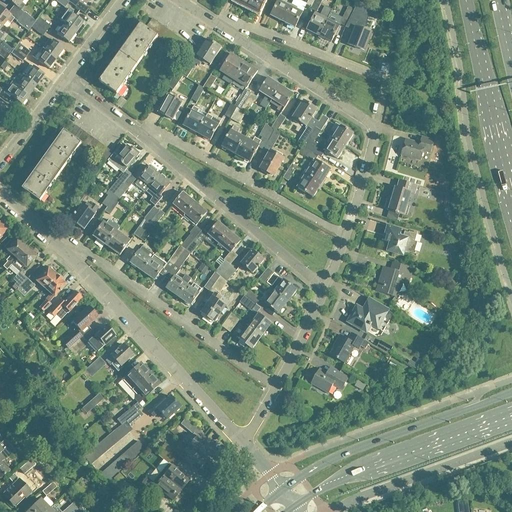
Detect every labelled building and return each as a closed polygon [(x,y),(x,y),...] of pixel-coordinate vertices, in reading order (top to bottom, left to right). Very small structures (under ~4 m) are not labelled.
[(7,0),(20,10),(24,5),(21,3),(23,0),(7,0)] [(250,0),(247,7),(258,13),(259,14),(265,0),(250,0)] [(283,22),(291,4),(286,1),(285,3),(279,0),(271,16),(272,16),(283,22)] [(307,4),(305,6),(311,9),(315,0),(308,0),(307,4)] [(323,0),(322,0),(315,0),(311,9),(317,12),(323,0)] [(362,24),(367,12),(366,11),(369,5),(359,1),(356,8),(355,7),(353,11),(349,19),(352,20),(349,28),(355,30),(349,45),(364,51),(371,33),(359,29),(361,24),(362,24)] [(90,10),(79,2),(75,7),(86,15),(90,10)] [(283,22),(295,28),(303,10),(291,4),(283,22)] [(14,19),(11,16),(0,7),(0,24),(2,26),(7,21),(10,23),(14,19)] [(349,19),(353,11),(348,8),(340,25),(346,27),(349,19)] [(83,24),(84,23),(72,14),(72,13),(68,10),(63,15),(60,13),(56,18),(61,22),(62,22),(76,33),(83,24)] [(36,21),(30,16),(24,12),(20,16),(32,26),(36,21)] [(319,36),(327,20),(315,14),(307,30),(308,31),(319,36)] [(32,26),(20,16),(16,22),(27,31),(32,26)] [(50,26),(39,17),(35,22),(46,31),(50,26)] [(150,30),(157,21),(152,18),(146,27),(150,30)] [(331,43),(339,26),(327,20),(319,36),(330,42),(331,43)] [(155,34),(162,25),(157,21),(150,30),(155,34)] [(46,31),(35,22),(31,27),(43,36),(46,31)] [(69,42),(76,33),(62,22),(61,22),(58,26),(59,26),(62,28),(58,33),(57,34),(69,43),(70,42),(69,42)] [(137,65),(148,51),(158,36),(155,34),(150,30),(146,27),(141,23),(131,38),(120,53),(137,65)] [(160,37),(166,28),(162,25),(155,34),(158,36),(160,37)] [(164,41),(171,31),(166,28),(160,37),(164,41)] [(169,44),(176,34),(171,31),(164,41),(169,44)] [(174,47),(180,38),(176,34),(169,44),(174,47)] [(64,49),(52,40),(49,38),(42,48),(57,59),(57,58),(63,50),(64,49)] [(178,50),(185,41),(180,38),(174,47),(178,50)] [(209,40),(209,39),(208,39),(197,56),(210,65),(221,47),(209,40)] [(13,50),(1,41),(0,42),(0,48),(9,55),(13,50)] [(183,54),(189,44),(185,41),(178,50),(183,54)] [(30,52),(19,43),(15,48),(26,57),(30,52)] [(187,57),(194,47),(189,44),(183,54),(187,57)] [(9,55),(0,48),(0,56),(5,60),(9,55)] [(26,57),(15,48),(11,53),(23,62),(26,57)] [(50,68),(56,59),(57,59),(42,48),(38,52),(39,53),(39,52),(42,54),(38,59),(37,60),(49,69),(50,68)] [(117,93),(137,65),(120,53),(110,67),(99,82),(117,94),(117,93)] [(234,80),(244,63),(231,54),(220,71),(221,72),(221,71),(234,80)] [(186,61),(185,60),(177,72),(183,76),(186,78),(194,67),(192,65),(185,61),(186,61)] [(4,70),(9,64),(5,61),(0,67),(4,70)] [(247,88),(258,71),(244,63),(234,80),(246,88),(247,88)] [(44,75),(32,66),(32,67),(32,68),(29,72),(26,70),(25,70),(22,74),(37,85),(43,76),(43,77),(44,75)] [(173,90),(183,76),(177,72),(167,86),(173,90)] [(37,85),(22,74),(19,78),(19,79),(20,79),(22,81),(19,86),(15,83),(15,84),(29,95),(30,94),(36,85),(37,86),(37,85)] [(211,75),(203,88),(205,89),(208,91),(216,78),(211,75)] [(271,102),(281,86),(269,79),(269,78),(265,84),(264,84),(263,85),(264,86),(260,92),(267,96),(263,103),(268,107),(270,103),(271,102)] [(29,95),(15,84),(12,82),(3,93),(9,97),(10,96),(22,105),(23,104),(22,104),(29,95)] [(197,103),(205,89),(203,88),(199,85),(191,99),(197,103)] [(281,113),(294,94),(293,93),(293,94),(281,86),(271,102),(270,103),(278,108),(277,110),(281,113)] [(240,110),(248,97),(251,93),(245,89),(234,106),(237,108),(240,110)] [(173,121),(183,103),(176,99),(178,96),(171,91),(159,113),(173,121)] [(247,113),(257,96),(251,93),(248,97),(249,97),(241,109),(247,113)] [(315,127),(310,123),(314,117),(313,117),(317,109),(304,101),(292,120),(299,124),(300,122),(306,126),(305,128),(307,129),(298,142),(303,146),(308,138),(312,133),(312,132),(315,128),(315,127)] [(237,108),(234,106),(231,104),(224,115),(230,119),(237,108)] [(196,133),(207,115),(193,107),(183,126),(184,127),(184,126),(196,133)] [(246,113),(240,110),(237,108),(231,119),(240,124),(246,113)] [(277,131),(286,118),(280,114),(272,128),(277,131)] [(210,141),(218,126),(220,122),(207,115),(196,133),(209,140),(209,141),(210,141)] [(321,131),(329,119),(323,116),(315,127),(315,128),(321,131)] [(260,136),(269,141),(275,130),(266,125),(260,136)] [(73,138),(80,129),(76,126),(69,135),(73,138)] [(236,155),(245,138),(238,134),(240,130),(234,126),(231,130),(228,136),(227,136),(226,138),(227,138),(222,147),(236,155)] [(345,147),(354,135),(353,134),(354,133),(347,129),(346,130),(341,126),(336,134),(331,131),(328,136),(331,138),(345,147)] [(78,142),(85,132),(80,129),(73,138),(78,142)] [(275,130),(269,141),(268,143),(273,146),(281,134),(275,130)] [(60,173),(71,158),(81,144),(78,142),(73,138),(69,135),(64,131),(53,146),(43,160),(60,173)] [(83,145),(89,136),(85,132),(78,142),(81,144),(83,145)] [(312,133),(308,138),(314,142),(318,137),(312,133)] [(87,148),(94,139),(89,136),(83,145),(87,148)] [(256,152),(259,146),(261,141),(255,138),(255,139),(253,143),(245,138),(236,155),(250,163),(254,154),(255,155),(256,153),(256,152)] [(314,153),(319,145),(314,142),(308,138),(303,146),(314,153)] [(337,160),(345,147),(331,138),(328,142),(330,144),(325,151),(330,155),(330,156),(332,157),(332,156),(337,160)] [(421,161),(424,151),(430,154),(434,141),(422,138),(420,145),(406,140),(402,155),(421,161)] [(92,152),(99,142),(94,139),(87,148),(92,152)] [(96,155),(103,146),(99,142),(92,152),(96,155)] [(101,158),(108,149),(103,146),(96,155),(101,158)] [(127,147),(119,157),(114,153),(108,161),(109,162),(119,170),(123,173),(138,157),(139,156),(138,155),(140,153),(133,148),(132,150),(127,146),(127,147)] [(314,153),(303,146),(299,153),(310,160),(314,153)] [(106,162),(112,152),(108,149),(101,158),(106,162)] [(274,176),(284,159),(270,151),(260,169),(274,176)] [(40,202),(60,173),(43,160),(33,175),(22,189),(40,202)] [(329,172),(330,171),(313,160),(305,173),(322,184),(326,177),(327,178),(331,173),(329,172)] [(288,181),(297,168),(291,164),(283,178),(288,181)] [(146,193),(150,188),(160,176),(155,171),(156,170),(152,167),(151,168),(150,167),(135,184),(146,193)] [(313,197),(322,184),(305,173),(301,178),(303,180),(298,187),(313,197)] [(161,196),(170,185),(165,180),(166,179),(162,175),(161,177),(160,176),(150,188),(155,192),(150,202),(155,206),(163,197),(161,196)] [(114,185),(113,186),(109,190),(109,191),(114,196),(124,183),(119,180),(118,179),(114,185)] [(404,216),(411,193),(415,194),(417,186),(400,181),(398,189),(394,188),(390,201),(388,200),(385,210),(389,211),(387,218),(397,221),(399,214),(404,216)] [(120,199),(123,195),(124,194),(128,188),(129,188),(124,183),(114,196),(115,196),(119,199),(120,199)] [(115,196),(114,196),(109,191),(106,194),(108,196),(102,204),(107,208),(115,196)] [(185,214),(195,203),(184,194),(183,193),(174,205),(185,214)] [(121,200),(119,199),(115,196),(107,208),(105,211),(110,215),(121,200)] [(84,230),(95,214),(94,213),(98,207),(93,204),(92,206),(87,202),(84,206),(82,205),(76,214),(75,213),(74,215),(75,215),(71,221),(84,230)] [(196,226),(207,213),(206,212),(206,213),(195,203),(185,214),(184,216),(196,226)] [(150,223),(159,211),(154,207),(149,213),(148,214),(145,218),(144,219),(145,219),(150,223)] [(155,227),(164,214),(160,210),(159,211),(150,223),(155,227)] [(139,239),(150,223),(145,219),(134,234),(139,239)] [(107,246),(118,230),(120,228),(119,227),(119,226),(113,222),(113,223),(109,220),(106,224),(104,222),(94,237),(107,246)] [(144,242),(155,227),(150,223),(139,239),(144,242)] [(218,246),(229,232),(218,223),(208,235),(218,244),(217,245),(218,246)] [(415,242),(417,233),(415,232),(414,233),(409,232),(409,233),(405,232),(404,235),(401,235),(402,231),(388,227),(384,241),(391,243),(389,251),(403,255),(404,251),(415,254),(416,251),(415,251),(417,242),(415,242)] [(120,255),(130,241),(120,234),(121,233),(118,230),(107,246),(120,255)] [(454,231),(447,232),(449,239),(456,237),(454,231)] [(236,247),(240,241),(229,232),(218,246),(219,246),(220,245),(230,253),(235,248),(236,247)] [(185,249),(195,238),(190,234),(181,246),(185,249)] [(191,255),(201,242),(195,238),(185,249),(190,254),(191,255)] [(11,265),(26,249),(16,240),(13,243),(10,241),(4,248),(7,250),(11,254),(6,261),(7,262),(3,267),(6,270),(11,265)] [(142,271),(154,255),(142,246),(134,258),(133,257),(130,261),(131,262),(130,263),(142,271)] [(169,272),(185,249),(181,246),(180,247),(180,246),(167,264),(154,255),(142,271),(154,280),(155,279),(156,280),(159,276),(158,275),(163,268),(169,272)] [(20,273),(35,257),(31,253),(32,252),(28,248),(27,249),(26,249),(11,265),(20,273)] [(179,268),(190,254),(185,249),(169,272),(175,276),(175,277),(180,269),(179,268)] [(259,266),(264,261),(252,251),(239,266),(245,271),(247,268),(253,274),(258,267),(260,268),(261,267),(259,266)] [(220,277),(230,265),(225,261),(215,272),(220,276),(220,277)] [(396,297),(400,282),(409,284),(413,269),(392,263),(390,269),(384,268),(377,291),(396,297)] [(227,282),(237,271),(230,265),(220,277),(225,280),(227,282)] [(45,290),(58,275),(53,271),(52,272),(48,268),(47,268),(48,269),(41,277),(40,276),(39,278),(36,282),(45,290)] [(264,284),(273,273),(268,268),(259,279),(264,284)] [(16,292),(17,291),(27,280),(20,273),(13,280),(16,283),(14,285),(12,288),(16,292)] [(212,288),(220,277),(214,273),(204,287),(210,291),(212,288)] [(49,294),(45,298),(46,300),(50,303),(59,292),(60,292),(61,291),(60,290),(65,285),(62,282),(63,281),(61,280),(62,279),(58,275),(45,290),(49,294)] [(178,297),(187,285),(191,279),(186,275),(181,280),(182,279),(177,276),(176,277),(175,277),(175,276),(170,283),(169,282),(165,287),(167,288),(166,288),(178,297)] [(220,277),(212,288),(216,291),(219,293),(227,282),(225,280),(220,277)] [(288,302),(297,290),(279,277),(270,288),(274,292),(288,302)] [(24,297),(34,286),(27,280),(17,291),(24,297)] [(194,284),(191,288),(187,285),(178,297),(190,306),(191,305),(192,305),(195,301),(194,300),(202,289),(194,284)] [(260,299),(249,291),(245,296),(256,305),(260,299)] [(48,311),(48,312),(54,318),(56,316),(61,320),(67,313),(81,298),(79,296),(80,295),(77,292),(76,293),(74,292),(64,302),(60,299),(48,311)] [(279,313),(288,302),(274,292),(265,304),(265,305),(266,304),(271,308),(273,310),(273,309),(279,313)] [(221,298),(215,293),(201,313),(214,322),(220,314),(223,315),(227,309),(226,306),(219,302),(221,298)] [(256,305),(245,296),(244,296),(239,302),(251,311),(256,305)] [(382,322),(389,310),(370,299),(364,310),(360,308),(358,311),(355,309),(348,322),(367,333),(368,331),(370,332),(373,327),(378,330),(378,329),(383,332),(387,325),(382,322)] [(46,309),(51,304),(50,303),(46,300),(39,308),(43,312),(46,309)] [(68,349),(82,337),(78,333),(80,331),(81,331),(97,317),(88,307),(72,322),(77,327),(74,329),(74,330),(75,331),(62,343),(68,349)] [(261,336),(271,324),(256,312),(246,325),(261,336)] [(230,333),(240,320),(231,313),(221,326),(230,333)] [(252,349),(261,336),(246,325),(237,338),(252,349)] [(110,345),(117,339),(114,337),(115,336),(105,326),(96,335),(95,335),(87,342),(97,352),(105,345),(104,345),(107,342),(110,345)] [(366,349),(369,343),(364,340),(352,334),(348,340),(340,335),(336,343),(337,344),(330,355),(345,363),(347,364),(351,357),(349,356),(355,347),(359,349),(361,346),(366,349)] [(75,356),(88,344),(82,337),(68,349),(75,356)] [(132,355),(122,345),(110,356),(105,360),(110,365),(111,365),(118,372),(123,367),(121,365),(132,355)] [(89,375),(103,362),(99,357),(82,373),(86,378),(89,375)] [(415,363),(410,360),(408,365),(418,370),(423,361),(418,359),(415,363)] [(132,391),(150,374),(140,364),(122,380),(132,391)] [(342,390),(349,378),(335,370),(331,367),(326,374),(320,370),(312,384),(328,393),(333,385),(342,390)] [(141,401),(159,385),(150,374),(132,391),(137,397),(135,400),(138,403),(141,401)] [(86,414),(103,399),(98,394),(81,409),(86,414)] [(166,420),(180,407),(170,396),(163,403),(161,400),(148,412),(153,417),(159,411),(166,420)] [(121,425),(141,408),(138,403),(117,420),(121,425)] [(130,426),(143,415),(139,411),(84,456),(91,464),(133,429),(130,426)] [(196,428),(185,418),(180,424),(191,433),(196,428)] [(215,451),(194,433),(190,438),(193,441),(188,446),(203,459),(206,461),(215,451)] [(1,463),(14,451),(4,440),(0,443),(0,478),(3,475),(4,476),(5,475),(5,474),(8,471),(1,463)] [(107,483),(140,454),(145,449),(138,441),(100,475),(107,483)] [(172,459),(177,454),(177,453),(165,443),(160,448),(171,458),(172,459)] [(177,453),(177,454),(197,471),(206,461),(203,459),(188,446),(188,447),(185,444),(180,449),(177,453)] [(160,448),(156,454),(163,460),(167,463),(171,458),(160,448)] [(20,478),(35,465),(31,459),(15,472),(20,478)] [(168,464),(160,474),(181,491),(181,490),(179,489),(187,479),(189,481),(190,481),(175,468),(169,463),(168,464)] [(137,488),(146,495),(150,490),(158,497),(162,492),(172,501),(173,501),(170,499),(178,489),(181,491),(160,474),(153,482),(148,478),(147,476),(146,477),(147,478),(138,488),(137,488)] [(24,498),(26,499),(32,493),(32,492),(25,485),(23,487),(21,485),(23,484),(18,479),(13,484),(14,484),(13,485),(12,483),(4,490),(5,491),(1,495),(13,507),(14,506),(15,507),(24,498)] [(38,483),(34,488),(38,493),(43,488),(38,483)] [(46,497),(57,488),(56,487),(53,483),(42,492),(46,497)] [(27,511),(46,511),(50,509),(54,505),(46,497),(42,501),(41,500),(27,511)] [(468,511),(467,501),(459,502),(460,511),(468,511)]
